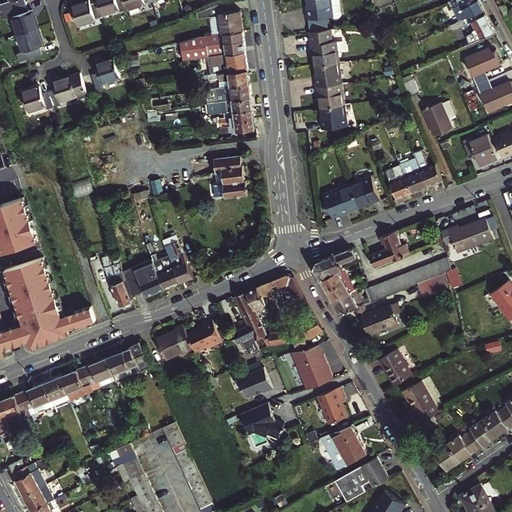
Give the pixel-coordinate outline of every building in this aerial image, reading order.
[(6,0),(0,2),(0,10),(23,3),(22,0),(6,0)] [(96,0),(97,2),(101,15),(118,9),(119,11),(126,9),(123,0),(96,0)] [(123,0),(126,9),(150,1),(149,0),(123,0)] [(341,0),(309,0),(311,9),(309,9),(310,18),(337,15),(337,17),(341,16),(344,14),(341,0)] [(471,19),(487,11),(480,0),(466,0),(458,4),(465,17),(469,15),(471,19)] [(102,17),(101,15),(97,2),(89,4),(88,1),(72,7),(78,25),(102,17)] [(214,32),(243,28),(240,10),(223,12),(222,1),(197,10),(198,16),(212,14),(214,32)] [(191,5),(184,2),(181,7),(188,10),(191,5)] [(0,10),(0,14),(1,18),(11,15),(16,32),(36,26),(30,9),(25,11),(23,3),(0,10)] [(497,30),(487,11),(471,19),(475,27),(472,28),(474,31),(467,34),(468,37),(461,41),(464,46),(495,31),(497,30)] [(25,58),(39,54),(37,46),(42,44),(36,26),(16,32),(25,58)] [(181,39),(184,58),(207,54),(245,48),(243,28),(214,32),(196,35),(181,39)] [(316,50),(317,63),(342,60),(338,28),(311,32),(313,50),(316,50)] [(472,87),(484,82),(480,73),(501,65),(493,47),(461,61),(472,87)] [(245,48),(207,54),(210,73),(248,67),(245,48)] [(118,76),(112,58),(96,63),(98,70),(90,73),(95,89),(103,87),(101,81),(118,76)] [(319,75),(317,76),(318,83),(345,80),(342,60),(317,63),(319,75)] [(204,78),(219,76),(221,86),(250,81),(248,67),(210,73),(203,74),(204,78)] [(418,86),(411,70),(403,74),(409,90),(418,86)] [(52,104),(60,101),(59,98),(75,93),(69,74),(52,80),(54,85),(47,87),(52,104)] [(319,92),(321,92),(323,103),(347,100),(345,80),(318,83),(319,92)] [(209,95),(210,102),(219,101),(252,96),(250,81),(221,86),(216,87),(217,94),(209,95)] [(153,87),(152,82),(136,85),(137,92),(147,91),(146,88),(153,87)] [(483,114),(511,101),(511,91),(509,83),(488,91),(484,82),(472,87),(483,114)] [(52,104),(47,87),(39,89),(38,84),(21,89),(26,108),(43,102),(44,106),(52,104)] [(145,99),(146,105),(153,104),(167,102),(166,96),(145,99)] [(210,108),(211,112),(223,110),(253,106),(252,96),(219,101),(220,107),(210,108)] [(427,106),(436,131),(455,124),(452,118),(458,116),(451,97),(445,100),(427,106)] [(324,115),(322,116),(323,124),(349,121),(347,100),(323,103),(324,115)] [(212,118),(212,123),(220,122),(254,116),(253,106),(223,110),(224,116),(212,118)] [(237,136),(257,133),(254,116),(220,122),(221,126),(228,125),(229,131),(237,130),(237,136)] [(452,118),(455,124),(460,122),(458,116),(452,118)] [(511,127),(497,134),(505,155),(511,152),(511,127)] [(170,129),(159,131),(160,139),(172,138),(170,129)] [(470,146),(493,137),(491,132),(471,140),(469,134),(462,137),(464,143),(465,144),(469,143),(470,146)] [(467,148),(470,156),(477,153),(482,164),(501,157),(493,137),(470,146),(469,143),(465,144),(467,148)] [(417,156),(420,164),(421,166),(427,184),(443,178),(436,160),(429,163),(423,147),(415,150),(417,156)] [(212,158),(214,172),(221,170),(225,196),(248,192),(246,178),(244,178),(242,163),(240,163),(239,153),(212,158)] [(393,164),(389,156),(383,159),(397,196),(413,190),(401,161),(393,164)] [(420,164),(417,156),(401,161),(413,190),(427,184),(421,166),(420,164)] [(372,195),(373,197),(381,194),(371,169),(351,177),(360,199),(372,195)] [(348,204),(360,199),(351,177),(323,188),(333,213),(349,207),(348,204)] [(22,194),(0,201),(0,249),(37,238),(22,194)] [(458,221),(448,225),(457,248),(494,234),(486,214),(460,225),(458,221)] [(381,235),(384,242),(387,241),(388,245),(370,253),(375,266),(411,251),(407,241),(403,243),(397,228),(381,235)] [(176,232),(164,236),(169,253),(170,257),(180,280),(193,274),(176,232)] [(152,256),(155,263),(164,286),(180,280),(170,257),(169,253),(161,256),(161,255),(157,257),(155,251),(154,252),(151,245),(149,245),(151,252),(152,256)] [(344,260),(357,255),(352,246),(317,261),(315,267),(322,279),(346,265),(344,260)] [(117,250),(103,254),(104,262),(119,301),(131,297),(124,278),(125,277),(124,276),(122,268),(120,261),(117,250)] [(10,324),(0,327),(0,345),(16,341),(31,336),(33,343),(66,330),(65,326),(95,316),(90,302),(61,312),(42,253),(4,265),(21,320),(10,324)] [(454,267),(449,254),(443,256),(448,269),(451,268),(454,267)] [(346,265),(359,262),(357,255),(344,260),(346,265)] [(152,256),(122,268),(124,276),(125,277),(132,293),(143,288),(145,294),(164,286),(155,263),(152,256)] [(448,269),(443,256),(437,259),(442,271),(448,269)] [(442,271),(437,259),(431,261),(436,274),(437,273),(442,271)] [(436,274),(431,261),(424,264),(430,276),(436,274)] [(430,276),(424,264),(418,267),(423,279),(430,276)] [(346,265),(322,279),(328,289),(352,276),(346,265)] [(423,279),(418,267),(411,269),(417,281),(421,280),(423,279)] [(417,281),(411,269),(405,272),(411,284),(417,281)] [(411,284),(405,272),(399,274),(404,286),(411,284)] [(232,332),(236,343),(243,340),(249,354),(271,344),(292,340),(298,348),(310,346),(305,337),(316,333),(324,329),(294,275),(288,273),(275,278),(280,288),(288,285),(298,305),(299,304),(307,319),(288,329),(265,332),(256,308),(266,304),(262,296),(272,292),(268,281),(236,294),(249,324),(232,332)] [(437,273),(436,274),(430,276),(423,279),(421,280),(426,293),(441,286),(437,273)] [(404,286),(399,274),(392,277),(397,289),(404,286)] [(352,276),(328,289),(334,300),(357,288),(352,276)] [(397,289),(392,277),(385,280),(391,292),(397,289)] [(280,288),(275,278),(268,281),(272,292),(280,288)] [(511,281),(510,279),(492,292),(511,318),(511,281)] [(391,292),(385,280),(379,282),(384,294),(391,292)] [(384,294),(379,282),(373,285),(378,297),(384,294)] [(378,297),(373,285),(366,287),(371,300),(378,297)] [(340,312),(364,302),(357,288),(334,300),(340,312)] [(391,302),(362,314),(369,333),(398,321),(391,302)] [(206,324),(188,332),(195,347),(197,350),(211,343),(211,345),(224,340),(214,318),(205,322),(206,324)] [(184,323),(176,326),(177,329),(157,338),(166,357),(182,351),(183,352),(195,347),(188,332),(184,323)] [(471,353),(488,348),(485,340),(469,344),(471,353)] [(500,340),(488,345),(491,352),(503,347),(500,340)] [(140,341),(131,344),(132,346),(135,354),(145,350),(140,341)] [(309,346),(293,350),(312,386),(338,375),(325,351),(323,352),(318,343),(309,346)] [(136,355),(135,354),(132,346),(108,356),(114,372),(116,377),(151,363),(145,351),(136,355)] [(381,356),(395,382),(413,373),(398,346),(381,356)] [(96,379),(114,372),(108,356),(85,365),(91,381),(96,379)] [(68,390),(91,381),(85,365),(62,375),(68,390)] [(246,395),(264,388),(264,389),(273,386),(265,365),(238,375),(246,395)] [(98,385),(116,377),(114,372),(96,379),(98,385)] [(68,390),(62,375),(46,381),(54,403),(70,396),(68,390)] [(439,410),(422,379),(404,389),(414,406),(411,408),(418,421),(430,414),(439,410)] [(31,412),(54,403),(46,381),(22,391),(31,412)] [(70,396),(93,387),(91,381),(68,390),(70,396)] [(340,385),(317,395),(329,424),(348,415),(343,400),(346,399),(340,385)] [(25,415),(31,412),(22,391),(0,399),(0,401),(6,416),(22,409),(25,415)] [(275,397),(242,411),(250,431),(256,429),(268,434),(269,431),(284,437),(289,425),(290,426),(291,424),(290,423),(291,419),(280,415),(278,409),(279,409),(279,408),(279,407),(275,397)] [(6,416),(0,401),(0,431),(10,427),(6,416)] [(498,410),(496,407),(485,415),(497,433),(511,422),(511,415),(505,405),(498,410)] [(485,415),(472,424),(474,427),(468,431),(479,445),(497,433),(485,415)] [(424,428),(436,422),(432,416),(421,422),(424,428)] [(168,433),(180,428),(177,420),(164,426),(168,433)] [(366,451),(350,423),(321,435),(339,467),(366,451)] [(170,440),(183,434),(180,428),(168,433),(170,440)] [(479,445),(468,431),(463,434),(461,431),(448,440),(461,457),(479,445)] [(183,434),(170,440),(174,446),(186,441),(183,434)] [(461,457),(448,440),(437,448),(448,466),(461,457)] [(136,447),(133,441),(127,443),(118,448),(121,454),(136,447)] [(177,454),(190,448),(186,441),(174,446),(177,454)] [(121,454),(125,462),(139,455),(136,447),(121,454)] [(180,460),(193,455),(190,448),(177,454),(180,460)] [(389,476),(376,454),(362,462),(374,484),(389,476)] [(128,470),(143,463),(139,455),(125,462),(128,470)] [(184,468),(196,462),(193,455),(180,460),(184,468)] [(14,472),(26,466),(23,458),(10,465),(14,472)] [(187,475),(199,469),(196,462),(184,468),(187,475)] [(347,499),(374,484),(362,462),(335,478),(347,499)] [(132,477),(146,470),(143,463),(128,470),(132,477)] [(29,464),(26,466),(14,472),(26,495),(41,487),(29,464)] [(190,481),(202,476),(199,469),(187,475),(190,481)] [(132,477),(135,484),(149,477),(146,470),(132,477)] [(202,476),(190,481),(193,488),(205,482),(202,476)] [(139,492),(153,485),(149,477),(135,484),(139,492)] [(471,500),(466,502),(471,511),(485,511),(496,507),(489,494),(487,495),(486,493),(490,491),(491,487),(489,481),(485,481),(481,483),(480,481),(465,489),(471,500)] [(196,494),(208,489),(205,482),(193,488),(196,494)] [(55,499),(48,484),(41,487),(49,502),(55,499)] [(142,500),(157,493),(153,485),(139,492),(142,500)] [(33,510),(49,502),(41,487),(26,495),(33,510)] [(395,509),(398,511),(406,501),(385,487),(368,511),(388,511),(393,506),(395,508),(394,508),(395,509)] [(199,500),(211,495),(208,489),(196,494),(199,500)] [(471,500),(465,489),(460,491),(466,502),(471,500)] [(146,507),(160,500),(157,493),(142,500),(146,507)] [(203,507),(214,502),(211,495),(199,500),(203,507)] [(62,511),(55,499),(49,502),(33,510),(34,511),(62,511)] [(147,511),(155,511),(164,508),(160,500),(146,507),(146,509),(147,511)] [(204,511),(207,511),(217,508),(214,502),(203,507),(204,511)]
